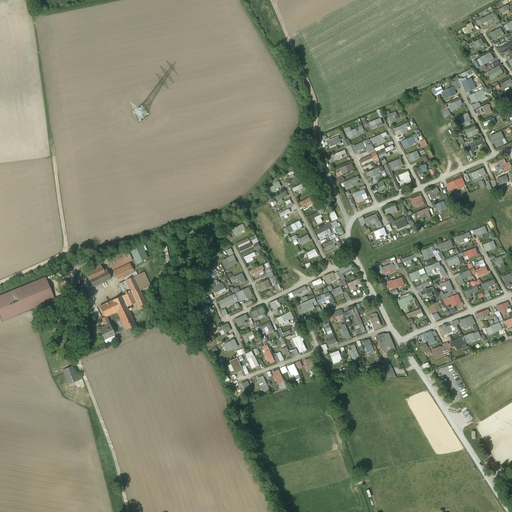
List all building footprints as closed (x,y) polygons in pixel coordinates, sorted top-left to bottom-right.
[(509,10),(507,5),(499,10),(501,13),(501,14),(509,10)] [(496,18),(494,13),(490,15),(479,20),(482,25),(487,22),(488,24),(494,21),(493,20),(496,18)] [(474,29),(471,23),(467,25),(467,27),(462,29),(465,34),(467,33),(467,35),(473,32),(472,30),(474,29)] [(504,35),(500,28),(490,34),(493,40),(501,36),(501,37),(504,35)] [(484,45),(481,39),(473,43),(477,49),(484,45)] [(509,49),(506,44),(499,48),(502,53),(509,49)] [(490,53),(480,58),(480,59),(484,65),(494,60),(490,53)] [(480,67),(484,65),(480,59),(474,62),(477,68),(480,67)] [(500,65),(498,61),(487,67),(489,71),(500,65)] [(503,73),(499,66),(487,73),(491,80),(503,73)] [(475,89),(471,79),(462,83),(466,93),(475,89)] [(511,81),(511,79),(501,84),(504,90),(511,85),(511,84),(511,83),(511,81)] [(455,91),(453,87),(443,92),(442,92),(443,93),(443,94),(442,95),(444,99),(456,94),(455,91)] [(486,99),(482,90),(469,96),(472,103),(475,102),(476,103),(486,99)] [(463,105),(461,100),(449,105),(450,108),(449,108),(450,112),(461,108),(460,106),(463,105)] [(492,113),(488,104),(476,110),(478,116),(485,113),(486,115),(492,113)] [(450,115),(448,110),(442,112),(445,118),(450,115)] [(397,115),(395,112),(390,114),(387,116),(388,118),(390,122),(396,120),(394,116),(397,115)] [(471,121),(468,113),(456,118),(459,126),(471,121)] [(383,125),(380,118),(369,123),(372,130),(383,125)] [(408,123),(394,129),(396,132),(395,132),(396,136),(407,131),(406,129),(410,127),(408,123)] [(362,126),(355,129),(358,135),(364,132),(362,126)] [(478,134),(475,127),(465,131),(469,138),(478,134)] [(358,135),(355,129),(346,133),(349,139),(358,135)] [(387,136),(386,132),(371,139),(373,145),(377,143),(377,145),(386,142),(384,139),(385,138),(385,137),(387,136)] [(504,139),(501,132),(489,137),(492,144),(494,143),(496,149),(504,145),(502,140),(504,139)] [(341,143),(338,137),(328,141),(331,148),(341,143)] [(404,148),(418,142),(416,137),(413,139),(412,137),(401,142),(404,148)] [(374,150),(369,139),(363,142),(366,148),(368,151),(369,153),(374,150)] [(427,146),(424,140),(419,142),(422,149),(427,146)] [(483,144),(481,140),(470,145),(473,151),(478,149),(477,146),(483,144)] [(366,148),(363,142),(353,147),(356,153),(366,148)] [(346,153),(345,150),(335,154),(336,155),(338,160),(343,159),(341,155),(346,153)] [(420,158),(417,151),(408,155),(411,162),(420,158)] [(379,161),(376,152),(371,155),(373,161),(374,163),(379,161)] [(362,166),(373,161),(371,155),(360,160),(362,166)] [(511,162),(509,157),(491,164),(489,165),(493,174),(504,169),(504,171),(511,168),(510,166),(511,165),(510,162),(511,162)] [(400,159),(388,164),(392,171),(403,166),(400,159)] [(354,169),(352,164),(340,169),(342,174),(354,169)] [(388,164),(384,165),(389,178),(394,176),(392,171),(388,164)] [(381,172),(379,168),(366,173),(367,177),(370,176),(372,180),(375,178),(375,179),(383,176),(381,172)] [(486,175),(483,168),(471,174),(474,180),(479,178),(478,175),(480,174),(481,177),(486,175)] [(296,173),(294,170),(286,175),(289,180),(294,177),(293,174),(296,173)] [(407,172),(399,176),(403,186),(412,182),(407,172)] [(506,175),(497,179),(499,185),(509,182),(506,175)] [(360,180),(358,177),(343,183),(346,189),(353,186),(353,187),(359,184),(357,181),(360,180)] [(465,186),(462,178),(446,184),(449,191),(457,188),(457,189),(465,186)] [(277,191),(276,190),(281,187),(279,182),(278,182),(276,183),(273,184),(274,186),(269,189),(272,194),(277,191)] [(305,187),(303,184),(292,189),(294,192),(305,187)] [(368,198),(364,190),(354,194),(357,202),(368,198)] [(288,196),(286,192),(276,197),(278,201),(282,199),(288,196)] [(424,205),(421,195),(411,199),(413,205),(415,209),(424,205)] [(316,203),(312,197),(300,203),(303,209),(316,203)] [(446,208),(444,201),(435,205),(438,211),(446,208)] [(398,212),(395,206),(384,210),(387,217),(398,212)] [(294,212),(292,207),(280,213),(282,219),(294,212)] [(428,219),(431,218),(428,212),(430,211),(429,208),(417,213),(419,218),(421,217),(422,219),(427,217),(428,219)] [(319,216),(318,213),(308,217),(311,223),(316,221),(318,224),(322,222),(320,218),(322,217),(321,215),(319,216)] [(338,219),(335,214),(330,216),(332,222),(338,219)] [(380,222),(376,214),(364,220),(365,223),(369,225),(372,224),(374,219),(378,229),(383,227),(380,221),(380,222)] [(405,218),(395,223),(398,230),(408,226),(405,218)] [(302,227),(299,221),(290,226),(283,230),(286,235),(302,227)] [(246,229),(243,224),(231,230),(235,237),(242,234),(241,231),(246,229)] [(330,224),(316,231),(320,239),(328,234),(326,231),(332,228),(332,227),(330,224)] [(487,233),(485,226),(473,231),(475,235),(477,234),(478,236),(487,233)] [(387,236),(384,228),(374,232),(377,240),(382,238),(386,236),(387,236)] [(470,237),(469,233),(456,237),(458,242),(459,244),(464,242),(463,240),(470,237)] [(311,240),(308,235),(299,240),(302,245),(311,240)] [(252,246),(248,239),(237,244),(241,251),(252,246)] [(337,243),(334,239),(323,245),(327,252),(336,247),(334,244),(337,243)] [(450,240),(438,245),(440,252),(441,252),(453,247),(450,240)] [(495,248),(493,242),(484,245),(486,251),(495,248)] [(430,248),(421,251),(425,259),(433,256),(432,252),(435,251),(435,250),(433,246),(430,248)] [(478,255),(475,248),(466,252),(469,259),(478,255)] [(318,256),(315,249),(307,254),(310,259),(315,256),(315,257),(318,256)] [(126,250),(107,259),(112,270),(131,261),(126,250)] [(436,250),(435,251),(432,252),(433,256),(434,256),(438,262),(441,260),(441,259),(438,254),(436,250)] [(254,260),(252,258),(256,256),(254,253),(244,257),(247,263),(254,260)] [(458,258),(457,255),(446,260),(449,267),(460,262),(458,258)] [(227,258),(223,260),(227,270),(235,266),(235,265),(237,263),(235,259),(229,261),(227,258)] [(433,275),(431,271),(439,268),(441,267),(439,262),(425,268),(428,276),(433,275)] [(130,264),(113,272),(116,277),(132,269),(130,264)] [(354,270),(351,264),(339,270),(340,271),(342,276),(343,275),(354,270)] [(393,265),(393,264),(382,268),(384,273),(385,275),(395,270),(393,265)] [(381,265),(375,268),(378,275),(384,273),(382,268),(381,265)] [(264,269),(263,266),(251,271),(253,277),(264,272),(263,270),(264,269)] [(488,273),(485,266),(481,268),(475,270),(478,276),(488,273)] [(102,267),(86,275),(93,288),(111,279),(107,272),(105,273),(102,267)] [(471,276),(472,276),(470,270),(455,276),(457,282),(458,281),(459,286),(464,284),(462,280),(467,278),(468,280),(472,279),(471,276)] [(342,276),(340,271),(337,273),(340,278),(342,282),(345,280),(343,275),(342,276)] [(420,275),(418,271),(409,275),(412,282),(421,278),(420,275)] [(511,272),(502,277),(506,287),(510,286),(509,282),(511,281),(511,272)] [(143,273),(134,277),(139,288),(140,291),(149,286),(143,273)] [(246,281),(242,273),(232,278),(234,281),(237,279),(239,282),(240,281),(242,284),(246,281)] [(334,274),(333,273),(324,277),(327,284),(336,280),(334,274)] [(134,277),(125,281),(129,289),(131,292),(139,288),(134,277)] [(405,285),(402,277),(392,281),(392,280),(385,283),(387,289),(392,288),(393,290),(405,285)] [(0,296),(0,314),(3,320),(29,309),(54,299),(45,278),(0,296)] [(322,283),(320,279),(312,283),(315,289),(318,288),(317,286),(322,283)] [(360,284),(359,279),(347,284),(351,291),(357,289),(355,286),(360,284)] [(271,286),(268,280),(257,285),(260,292),(271,286)] [(496,285),(494,280),(482,285),(485,292),(489,290),(488,287),(496,285)] [(126,281),(119,284),(123,292),(129,289),(126,281)] [(453,291),(449,281),(440,284),(441,288),(446,286),(448,293),(453,291)] [(226,288),(223,283),(221,284),(217,286),(212,288),(215,293),(226,288)] [(306,288),(305,286),(292,293),(295,297),(298,295),(299,297),(308,292),(306,288)] [(473,289),(464,292),(467,299),(472,297),(471,294),(478,291),(477,286),(473,288),(473,289)] [(341,287),(332,291),(335,297),(343,293),(341,287)] [(435,291),(433,287),(424,291),(420,292),(421,297),(422,296),(432,292),(435,291)] [(139,288),(131,292),(136,303),(138,307),(146,304),(140,291),(139,288)] [(253,296),(249,288),(240,291),(236,294),(240,302),(253,296)] [(455,295),(454,291),(453,291),(448,293),(440,296),(442,300),(455,295)] [(136,303),(131,292),(122,296),(127,307),(136,303)] [(330,296),(329,292),(316,298),(318,301),(319,305),(326,302),(324,298),(330,296)] [(237,298),(235,294),(218,302),(222,309),(235,303),(233,299),(237,298)] [(461,303),(458,294),(448,298),(443,300),(446,306),(451,304),(452,307),(458,305),(459,307),(463,306),(462,303),(461,303)] [(413,299),(412,295),(398,301),(401,310),(408,307),(407,306),(411,304),(410,301),(413,299)] [(127,307),(122,296),(112,301),(117,312),(125,330),(135,325),(127,307)] [(277,300),(269,304),(273,311),(278,308),(277,306),(279,304),(279,303),(285,300),(284,297),(277,300)] [(316,301),(315,298),(309,301),(303,303),(300,304),(300,305),(302,308),(304,313),(315,309),(312,303),(313,303),(316,301)] [(62,312),(70,306),(67,301),(58,307),(62,312)] [(112,301),(99,307),(104,318),(105,318),(106,317),(117,312),(112,301)] [(509,306),(508,302),(497,306),(499,311),(499,313),(502,312),(503,315),(507,313),(506,310),(508,309),(507,307),(509,306)] [(440,308),(438,303),(429,306),(432,313),(441,310),(440,308)] [(212,307),(204,305),(202,314),(206,315),(204,321),(208,322),(209,316),(213,317),(214,310),(211,309),(212,307)] [(265,313),(262,307),(252,312),(252,313),(254,318),(258,316),(259,320),(266,317),(265,313)] [(358,313),(356,308),(343,313),(345,318),(348,317),(353,315),(358,313)] [(422,313),(421,309),(407,314),(409,318),(417,315),(422,313)] [(490,314),(488,310),(476,314),(478,318),(483,316),(490,314)] [(90,311),(84,314),(87,320),(92,317),(90,311)] [(499,313),(499,311),(495,313),(498,317),(500,322),(503,321),(499,313)] [(289,323),(288,320),(294,318),(291,312),(277,319),(279,325),(282,324),(283,326),(289,323)] [(358,313),(353,315),(357,325),(362,323),(358,313)] [(441,319),(437,313),(432,316),(436,321),(441,319)] [(248,319),(246,315),(235,320),(238,327),(246,323),(245,321),(248,319)] [(381,326),(377,316),(373,318),(370,319),(374,329),(381,326)] [(473,319),(472,316),(460,321),(462,327),(467,326),(468,327),(473,325),(472,324),(475,323),(473,319)] [(110,324),(106,317),(105,318),(104,318),(101,319),(105,326),(110,324)] [(270,322),(259,327),(260,330),(267,327),(269,331),(270,332),(274,331),(270,322)] [(231,330),(228,323),(218,328),(220,332),(223,330),(225,334),(231,330)] [(488,335),(502,330),(500,323),(490,326),(490,327),(486,329),(488,335)] [(55,324),(50,325),(55,336),(59,334),(55,324)] [(110,324),(105,326),(106,328),(100,331),(104,340),(115,335),(110,324)] [(350,338),(345,324),(341,326),(342,329),(339,330),(343,338),(345,337),(346,339),(350,338)] [(366,332),(362,324),(355,327),(358,335),(366,332)] [(453,332),(451,325),(442,328),(445,335),(453,332)] [(254,335),(252,332),(243,336),(246,342),(250,341),(250,340),(254,338),(254,337),(255,337),(254,335)] [(435,342),(431,332),(423,335),(426,342),(427,345),(435,342)] [(473,333),(464,337),(467,344),(481,338),(478,332),(473,334),(473,333)] [(327,334),(324,336),(328,346),(337,343),(333,333),(328,336),(327,334)] [(384,333),(377,336),(380,343),(379,344),(382,349),(385,352),(387,351),(387,349),(386,347),(389,346),(391,350),(395,348),(389,334),(384,334),(384,333)] [(296,348),(297,347),(300,353),(306,350),(302,341),(304,341),(302,336),(301,335),(297,337),(293,339),(296,348)] [(462,338),(450,342),(451,348),(454,347),(456,348),(457,350),(462,348),(461,346),(466,344),(465,341),(463,342),(462,338)] [(238,347),(235,340),(224,345),(228,352),(238,347)] [(374,353),(369,340),(363,342),(367,353),(371,352),(372,354),(374,353)] [(451,351),(448,343),(442,345),(446,354),(451,351)] [(359,357),(354,345),(350,346),(352,350),(354,355),(356,359),(359,357)] [(444,356),(440,347),(431,350),(435,359),(444,356)] [(290,356),(287,348),(281,350),(285,358),(290,356)] [(298,354),(296,349),(290,351),(293,357),(298,354)] [(275,362),(270,350),(266,352),(270,361),(270,363),(275,362)] [(338,351),(330,354),(334,364),(342,361),(338,351)] [(259,365),(254,356),(248,359),(247,359),(252,369),(259,365)] [(307,372),(315,369),(310,359),(305,361),(307,367),(305,367),(307,372)] [(423,364),(425,370),(431,367),(428,362),(423,364)] [(243,373),(239,364),(234,366),(237,372),(239,371),(240,375),(243,373)] [(299,374),(294,364),(287,367),(292,376),(295,375),(295,376),(299,374)] [(377,370),(375,364),(366,367),(369,373),(377,370)] [(72,367),(63,370),(64,373),(69,384),(77,381),(72,367)] [(391,368),(384,371),(387,378),(396,378),(392,367),(391,368)] [(284,381),(279,370),(272,373),(278,384),(279,384),(284,381)] [(269,390),(263,376),(257,379),(264,393),(269,390)] [(252,391),(248,381),(242,384),(247,394),(252,391)] [(285,381),(284,381),(279,384),(281,389),(288,387),(285,381)]
